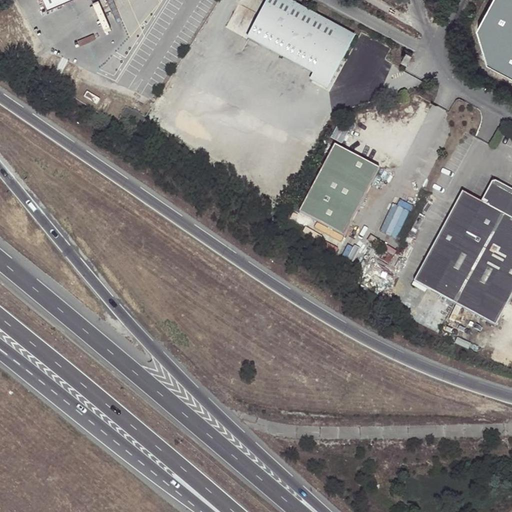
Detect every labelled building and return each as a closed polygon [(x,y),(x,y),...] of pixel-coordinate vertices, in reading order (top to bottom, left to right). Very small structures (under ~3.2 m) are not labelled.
[(285,0),(271,0),(250,40),(316,75),(314,81),(329,89),(357,38),(285,0)] [(511,80),(511,0),(493,0),(477,33),(487,68),(511,80)] [(402,63),(408,66),(413,56),(407,53),(402,63)] [(382,167),(337,142),(300,208),(344,233),(382,167)] [(511,189),(495,180),(482,202),(464,191),(414,280),(494,325),(511,293),(511,189)] [(400,238),(412,206),(395,199),(382,231),(400,238)]
